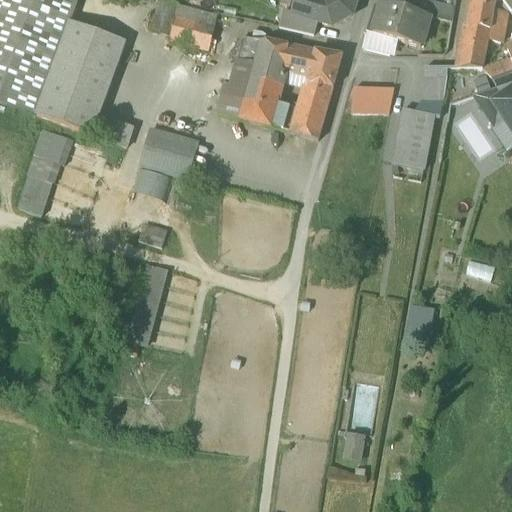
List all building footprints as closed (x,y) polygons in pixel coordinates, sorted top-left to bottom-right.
[(0,0),(0,107),(35,120),(68,26),(78,0),(0,0)] [(187,13),(164,0),(161,0),(151,35),(171,40),(170,44),(209,56),(216,19),(187,13)] [(325,0),(322,2),(314,0),(300,0),(295,17),(295,19),(318,26),(331,29),(352,18),(356,0),(355,0),(325,0)] [(433,6),(410,0),(406,13),(430,20),(433,6)] [(475,0),(472,26),(471,32),(489,34),(493,12),(495,0),(475,0)] [(511,0),(495,0),(493,12),(501,14),(507,10),(511,17),(511,0)] [(406,13),(382,6),(373,37),(398,44),(421,50),(430,20),(406,13)] [(501,14),(493,12),(489,34),(485,55),(490,56),(493,44),(500,45),(506,15),(501,14)] [(318,26),(295,19),(295,17),(282,13),(278,31),(314,38),(318,26)] [(489,34),(471,32),(472,26),(468,25),(459,73),(482,73),(485,55),(489,34)] [(68,26),(35,120),(91,140),(98,122),(124,47),(68,26)] [(393,60),(398,44),(373,37),(365,34),(361,50),(393,60)] [(261,45),(244,42),(238,61),(229,79),(222,104),(224,120),(238,124),(261,45)] [(261,45),(238,124),(271,132),(280,103),(281,98),(287,77),(279,75),(288,50),(261,45)] [(324,57),(288,50),(279,75),(287,77),(309,82),(309,86),(333,91),(342,59),(324,55),(324,57)] [(511,50),(508,52),(511,60),(482,73),(492,83),(511,74),(511,50)] [(447,71),(423,72),(421,115),(402,112),(390,170),(424,176),(439,121),(442,107),(447,71)] [(511,134),(511,74),(492,83),(495,91),(473,98),(483,114),(494,130),(504,123),(511,134)] [(309,86),(306,100),(300,103),(290,137),(317,145),(333,91),(309,86)] [(394,93),(353,91),(352,117),(389,118),(394,93)] [(132,134),(98,122),(91,140),(125,152),(132,134)] [(197,148),(150,135),(140,170),(187,183),(197,148)] [(40,219),(64,145),(40,137),(15,212),(40,219)] [(131,195),(166,205),(172,183),(137,173),(131,195)] [(476,243),(468,241),(465,252),(474,254),(476,243)] [(167,275),(146,268),(127,345),(146,350),(167,275)] [(429,339),(432,310),(410,308),(407,337),(429,339)] [(359,466),(364,438),(345,435),(340,462),(359,466)]
